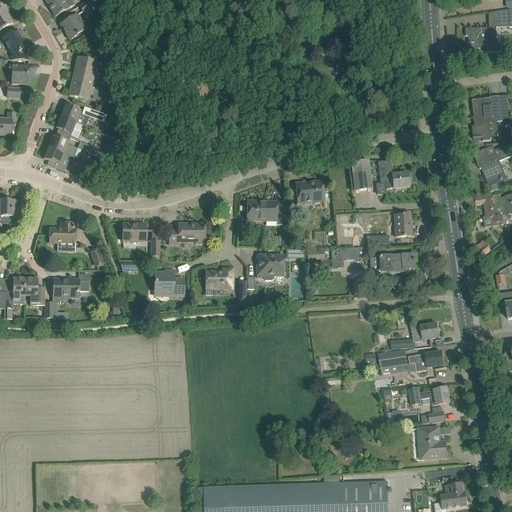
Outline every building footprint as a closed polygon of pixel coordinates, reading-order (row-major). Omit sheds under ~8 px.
[(63,0),(63,1),(62,0),(49,0),(46,2),(55,17),(74,6),(70,0),(63,0)] [(83,13),(94,7),(91,1),(80,7),(83,13)] [(0,31),(4,29),(12,24),(3,9),(0,10),(0,31)] [(509,10),(495,12),(496,23),(510,23),(509,21),(509,10)] [(70,41),(78,36),(78,35),(87,30),(78,15),(60,26),(70,41)] [(470,31),(466,31),(466,38),(471,37),(471,43),(469,43),(469,54),(500,53),(499,41),(497,41),(497,25),(490,26),(490,29),(470,29),(470,31)] [(29,62),(23,51),(26,49),(22,42),(23,42),(16,31),(3,39),(13,56),(11,57),(13,61),(29,62)] [(102,74),(102,71),(96,69),(97,63),(78,58),(76,68),(101,74),(102,74)] [(28,85),(28,67),(9,67),(9,76),(12,76),(12,85),(28,85)] [(99,78),(101,76),(101,74),(76,68),(74,78),(92,82),(94,77),(96,77),(99,78)] [(98,94),(99,90),(93,89),(93,88),(91,88),(92,82),(74,78),(71,88),(94,93),(98,94)] [(69,97),(79,99),(88,102),(89,96),(91,96),(93,97),(94,93),(71,88),(69,97)] [(8,90),(7,99),(23,99),(23,90),(8,90)] [(471,126),(473,140),(482,139),(482,142),(490,141),(488,123),(502,122),(499,97),(490,97),(490,98),(472,100),(475,126),(471,126)] [(76,124),(81,113),(65,106),(61,118),(76,124)] [(107,116),(87,109),(84,108),(82,116),(104,123),(107,116)] [(8,120),(0,119),(0,136),(11,137),(11,123),(15,124),(15,115),(8,114),(8,120)] [(78,140),(83,128),(76,125),(76,124),(61,118),(56,129),(72,135),(71,137),(78,140)] [(50,145),(48,149),(64,155),(70,158),(74,159),(78,150),(68,146),(68,143),(53,137),(50,145)] [(511,157),(511,144),(511,145),(495,151),(493,147),(473,155),(477,163),(479,163),(481,168),(480,169),(481,170),(481,169),(488,186),(506,179),(500,162),(511,157)] [(108,146),(105,153),(109,155),(113,156),(116,149),(108,146)] [(91,148),(89,154),(96,157),(106,161),(109,155),(105,153),(94,149),(91,148)] [(68,163),(70,158),(64,155),(48,149),(44,160),(59,166),(62,160),(68,163)] [(355,192),(371,190),(368,162),(351,164),(355,192)] [(392,176),(390,162),(378,164),(381,185),(385,184),(386,191),(399,189),(409,187),(407,174),(392,176)] [(84,177),(94,170),(82,165),(78,175),(84,177)] [(297,206),(324,203),(322,183),(295,185),(297,206)] [(501,208),(499,199),(499,195),(475,199),(476,206),(484,205),(486,219),(491,218),(493,225),(499,224),(499,226),(505,226),(503,216),(502,208),(501,208)] [(511,197),(499,199),(501,208),(502,208),(503,216),(511,214),(511,197)] [(17,211),(17,202),(0,201),(0,206),(0,205),(0,221),(0,222),(0,221),(13,221),(13,218),(14,218),(15,211),(17,211)] [(277,223),(277,203),(247,202),(247,222),(277,223)] [(409,229),(409,215),(394,216),(395,238),(412,237),(411,229),(409,229)] [(61,230),(49,230),(49,231),(47,231),(47,246),(51,246),(51,245),(67,245),(67,251),(74,251),(74,245),(75,245),(75,230),(74,230),(74,225),(61,225),(61,230)] [(145,243),(145,235),(146,225),(123,225),(123,243),(145,243)] [(205,235),(205,225),(178,225),(178,232),(169,231),(169,245),(178,246),(178,243),(195,243),(195,245),(209,245),(210,235),(205,235)] [(367,247),(389,246),(388,237),(367,238),(367,247)] [(284,247),(284,238),(274,238),(274,247),(284,247)] [(151,258),(151,263),(155,263),(157,263),(159,263),(159,258),(159,254),(159,242),(151,242),(151,257),(151,258)] [(490,251),(485,244),(472,253),(478,261),(490,251)] [(332,268),(344,267),(343,262),(368,261),(368,248),(336,250),(337,261),(331,261),(332,268)] [(105,269),(104,265),(98,251),(91,254),(96,268),(97,267),(98,271),(105,269)] [(304,260),(304,251),(287,251),(287,259),(304,260)] [(159,258),(159,263),(161,263),(167,263),(167,258),(164,254),(159,254),(159,258)] [(413,260),(413,255),(402,256),(390,257),(390,256),(380,257),(381,272),(404,271),(404,270),(413,269),(413,262),(414,262),(414,260),(413,260)] [(284,278),(284,257),(258,257),(257,279),(263,279),(263,280),(265,282),(272,282),(274,280),(274,277),(284,278)] [(123,273),(137,273),(138,263),(119,262),(123,273)] [(233,280),(233,270),(223,270),(223,273),(206,273),(205,283),(205,290),(205,296),(213,297),(213,294),(221,294),(221,290),(232,290),(233,280)] [(173,280),(174,271),(164,271),(164,274),(155,273),(155,293),(168,293),(168,298),(183,298),(184,280),(173,280)] [(503,276),(496,277),(497,286),(505,285),(503,276)] [(25,297),(25,280),(13,280),(13,294),(5,294),(5,299),(5,310),(13,310),(13,305),(25,306),(25,297)] [(25,280),(25,297),(30,297),(30,306),(45,307),(45,289),(37,289),(37,281),(25,280)] [(78,281),(54,281),(53,299),(78,299),(78,293),(89,293),(89,283),(78,283),(78,281)] [(246,305),(246,290),(238,290),(238,305),(246,305)] [(511,293),(505,294),(498,295),(500,306),(506,305),(508,320),(511,319),(511,293)] [(53,322),(53,320),(54,305),(46,305),(45,322),(53,322)] [(439,339),(437,325),(411,329),(412,337),(414,337),(415,342),(429,340),(439,339)] [(391,351),(415,349),(414,340),(391,342),(391,351)] [(381,370),(407,366),(405,352),(379,356),(381,370)] [(443,366),(441,353),(416,357),(409,358),(410,366),(415,365),(417,373),(428,372),(428,369),(443,366)] [(367,369),(377,369),(376,355),(366,356),(367,369)] [(420,394),(419,389),(408,391),(411,407),(422,406),(421,401),(431,399),(433,408),(437,407),(449,405),(447,390),(434,392),(420,394)] [(428,416),(421,417),(423,425),(429,424),(445,422),(444,413),(443,414),(433,415),(428,416)] [(440,443),(439,429),(418,430),(420,461),(447,459),(446,443),(440,443)] [(350,434),(353,442),(361,438),(358,431),(350,434)] [(423,482),(416,484),(419,501),(426,500),(423,482)] [(198,511),(388,511),(388,483),(204,489),(197,489),(198,511)] [(464,493),(463,485),(446,487),(447,497),(441,498),(442,504),(434,506),(435,511),(446,511),(446,510),(467,507),(465,493),(464,493)]
